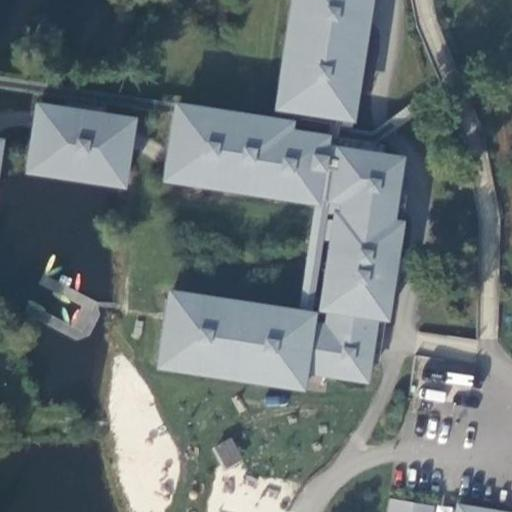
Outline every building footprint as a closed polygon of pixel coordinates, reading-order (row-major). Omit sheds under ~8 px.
[(340,121),(349,122),(352,101),(366,0),(358,0),(343,100),(281,91),(278,111),(340,121)] [(294,0),(281,91),(343,100),(358,0),(294,0)] [(121,183),(130,122),(33,107),(24,169),(121,183)] [(312,156),(315,137),(171,115),(162,177),(305,199),(308,180),(318,181),(321,157),(312,156)] [(315,200),(337,204),(336,215),(341,215),(343,200),(327,198),(334,150),(378,157),(380,145),(324,137),(321,157),(318,181),(315,200)] [(326,373),(365,379),(374,318),(383,320),(398,224),(388,223),(398,160),(378,157),(334,150),(327,198),(343,200),(341,215),(336,215),(320,320),(166,297),(156,359),(299,381),(301,369),(326,373)] [(326,373),(301,369),(299,381),(324,385),(326,373)] [(447,370),(445,382),(471,388),(474,376),(447,370)] [(420,399),(444,401),(445,389),(421,387),(420,399)] [(231,436),(213,446),(224,468),(242,458),(231,436)]
